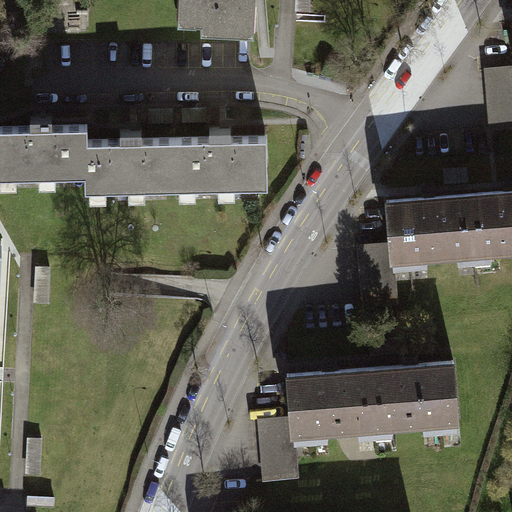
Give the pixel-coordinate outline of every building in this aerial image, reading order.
[(185,0),(185,16),(196,17),(196,16),(202,16),(202,25),(248,27),(249,0),(185,0)] [(311,0),(295,0),(295,10),(310,11),(311,0)] [(511,67),(489,69),(493,127),(511,125),(511,67)] [(207,106),(183,107),(183,122),(207,121),(207,106)] [(173,107),(149,108),(149,123),(173,122),(173,107)] [(0,174),(85,173),(87,173),(86,139),(88,139),(88,123),(53,124),(53,116),(31,116),(31,125),(0,125),(0,174)] [(210,136),(175,137),(176,186),(268,184),(267,135),(231,135),(231,127),(210,127),(210,136)] [(85,188),(176,186),(175,137),(142,137),(142,129),(120,129),(121,138),(88,139),(86,139),(87,173),(85,173),(85,188)] [(511,189),(470,193),(475,259),(492,258),(491,249),(511,247),(511,189)] [(459,261),(475,259),(470,193),(387,200),(390,243),(392,257),(393,257),(394,257),(395,266),(427,263),(426,254),(458,251),(459,261)] [(392,257),(390,243),(361,245),(366,304),(396,301),(393,257),(392,257)] [(49,301),(51,266),(36,265),(34,301),(49,301)] [(405,336),(369,339),(370,354),(407,352),(405,336)] [(454,360),(371,367),(376,433),(393,432),(392,423),(424,420),(424,429),(457,427),(457,417),(459,417),(454,360)] [(360,434),(376,433),(371,367),(288,373),(291,417),(292,431),(293,430),(295,430),(295,440),(328,437),(327,428),(359,425),(360,434)] [(292,431),(291,417),(262,419),(266,477),(297,474),(293,430),(292,431)] [(41,473),(43,437),(28,436),(26,472),(41,473)]
